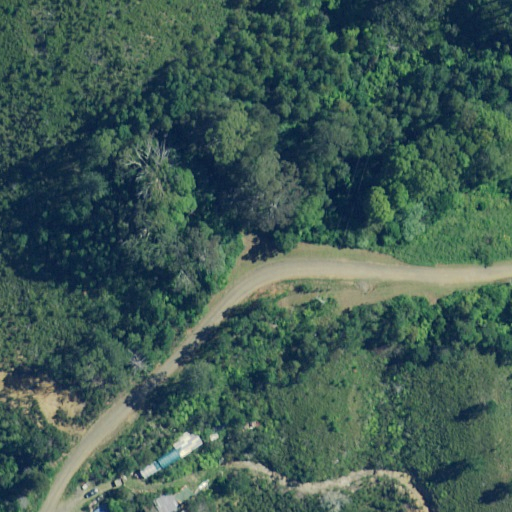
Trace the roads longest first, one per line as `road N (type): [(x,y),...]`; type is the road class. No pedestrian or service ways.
road 1 (unclassified): [(27,511),(111,418),(265,274),(290,266),(430,274),(511,267)]
road 2 (track): [(29,509),(95,485),(172,494),(206,469),(302,493),(370,484),(409,511)]
